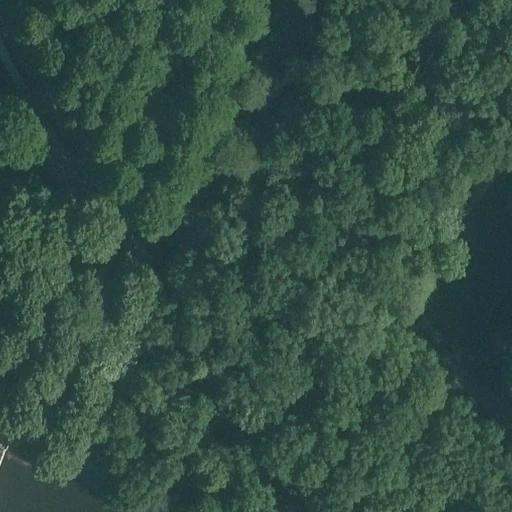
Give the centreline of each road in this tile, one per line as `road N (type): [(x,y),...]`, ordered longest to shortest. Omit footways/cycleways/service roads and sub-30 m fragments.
road 1 (unknown): [(0,14),(41,56),(90,138),(88,175),(0,418)]
road 2 (unknown): [(163,0),(113,133),(90,156)]
